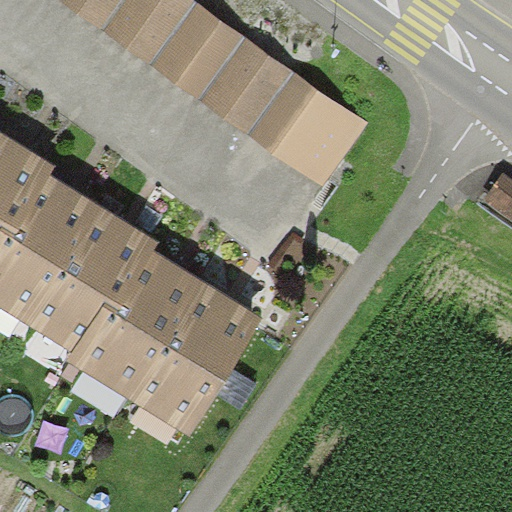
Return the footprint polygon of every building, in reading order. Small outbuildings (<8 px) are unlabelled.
[(194,0),(53,0),(322,190),(369,124),(194,0)] [(0,230),(2,228),(17,237),(51,179),(56,171),(23,151),(0,136),(0,230)] [(73,192),(51,179),(17,237),(2,228),(0,230),(0,308),(73,353),(102,305),(118,315),(153,257),(161,245),(128,225),(73,192)] [(511,187),(501,179),(482,204),(511,225),(511,187)] [(175,270),(153,257),(118,315),(102,305),(73,353),(67,366),(191,440),(262,322),(230,303),(175,270)]
